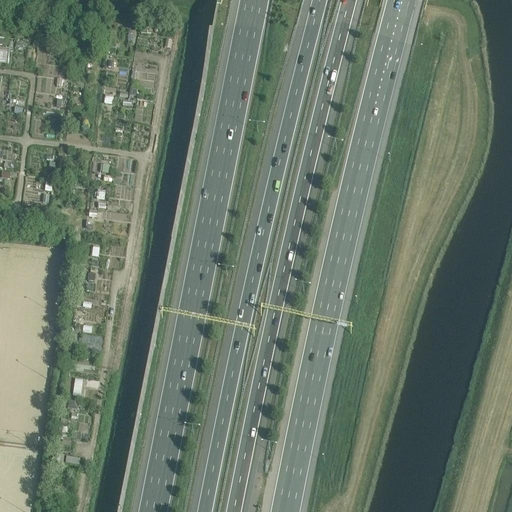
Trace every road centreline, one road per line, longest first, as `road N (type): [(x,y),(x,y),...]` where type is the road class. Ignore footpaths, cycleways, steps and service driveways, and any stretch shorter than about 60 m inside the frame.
road 1 (motorway): [(285,511),(402,0)]
road 2 (motorway): [(320,0),(204,511)]
road 3 (motorway): [(234,511),(349,0)]
road 4 (motorway): [(253,0),(150,511)]
road 5 (track): [(79,511),(114,289)]
road 6 (track): [(511,311),(455,511)]
